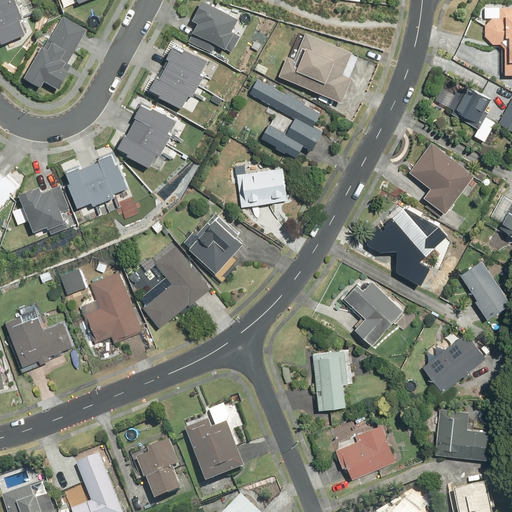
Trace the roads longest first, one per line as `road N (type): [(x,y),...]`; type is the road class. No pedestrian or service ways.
road 1 (residential): [(422,0),(406,77),(378,140),(306,261),(240,333)]
road 2 (residential): [(240,333),(191,362),(0,437)]
road 3 (residential): [(0,112),(36,129),(82,114),(150,0)]
road 4 (residential): [(313,511),(240,333)]
road 5 (unknown): [(476,315),(447,309),(320,237)]
